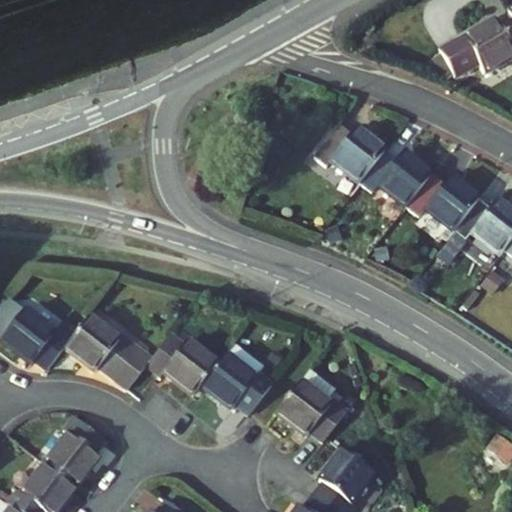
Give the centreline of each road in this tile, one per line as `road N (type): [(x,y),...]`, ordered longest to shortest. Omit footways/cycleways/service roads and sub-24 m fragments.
road 1 (tertiary): [(0,200),(95,213),(302,272)]
road 2 (tertiary): [(217,65),(173,104),(162,148),(166,181),(201,226),(302,272)]
road 3 (residential): [(511,149),(401,97),(254,45)]
road 4 (tertiary): [(302,272),(431,335),(511,392)]
road 5 (tertiary): [(217,65),(0,152)]
road 6 (residential): [(155,444),(102,403),(0,382)]
